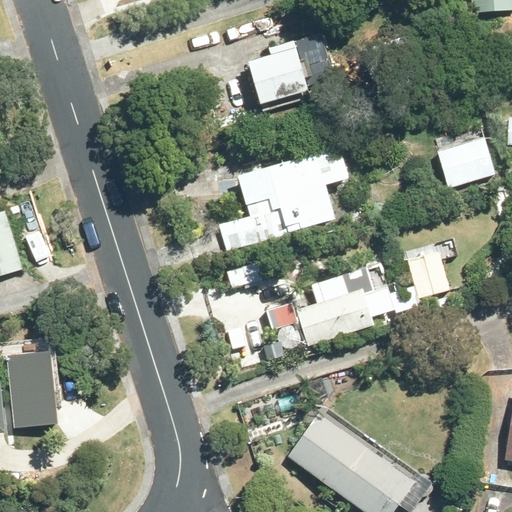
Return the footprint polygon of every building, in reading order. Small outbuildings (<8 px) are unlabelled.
[(511,0),(472,0),(474,12),(511,9),(511,0)] [(296,37),(270,45),(271,50),(249,57),(262,99),(310,85),(296,37)] [(486,134),(438,149),(450,186),(497,171),(486,134)] [(252,213),(219,222),(227,249),(338,216),(328,181),(352,174),(343,140),(239,171),(252,213)] [(0,210),(0,274),(25,267),(7,209),(0,210)] [(309,344),(316,341),(329,337),(377,321),(367,291),(379,287),(373,271),(322,288),(325,297),(296,307),(308,342),(309,344)] [(309,344),(308,342),(303,344),(306,354),(319,350),(316,341),(309,344)] [(49,346),(7,351),(16,424),(59,419),(49,346)] [(258,403),(263,419),(293,409),(288,393),(258,403)] [(321,410),(290,454),(372,511),(390,511),(398,502),(411,511),(432,481),(422,473),(417,479),(387,458),(392,450),(378,441),(374,446),(321,410)]
